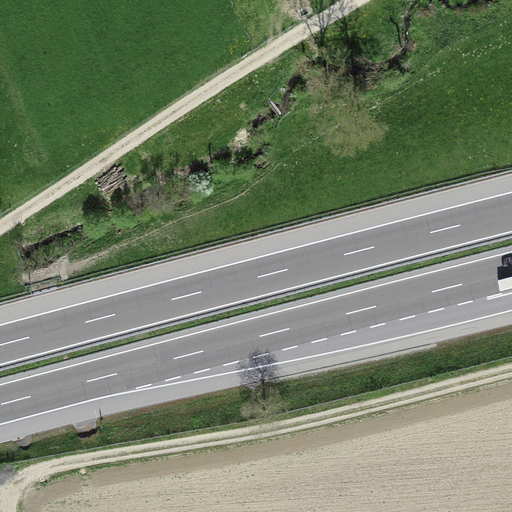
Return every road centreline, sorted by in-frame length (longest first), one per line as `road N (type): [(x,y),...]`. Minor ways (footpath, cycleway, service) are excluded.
road 1 (motorway): [(0,404),(511,271)]
road 2 (motorway): [(511,212),(0,344)]
road 3 (track): [(511,370),(319,420),(56,464),(10,488)]
road 4 (track): [(0,226),(352,0)]
